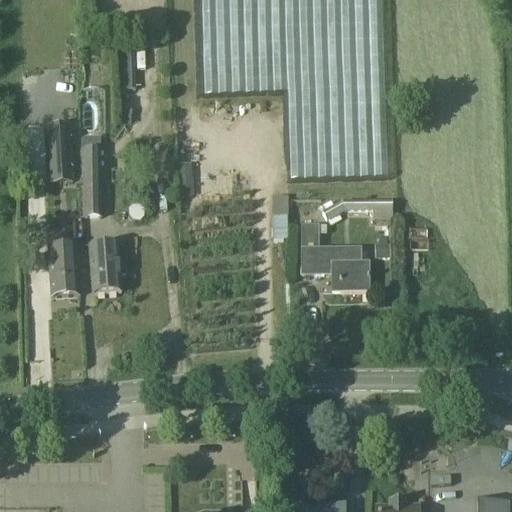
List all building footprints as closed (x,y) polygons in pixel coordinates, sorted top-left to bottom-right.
[(117,93),(135,93),(134,53),(116,54),(117,93)] [(104,101),(104,91),(87,90),(87,100),(104,101)] [(70,169),(67,127),(47,129),(50,171),(70,169)] [(81,152),(82,174),(82,222),(101,221),(100,152),(81,152)] [(272,242),(287,242),(287,197),(272,197),(272,242)] [(371,224),(391,224),(391,203),(340,204),(332,209),(329,205),(319,211),(326,224),(328,224),(331,228),(341,222),(339,218),(342,215),(371,215),(371,224)] [(318,253),(317,238),(317,229),(301,230),(301,253),(300,253),(301,279),(331,279),(331,296),(368,296),(368,267),(360,267),(360,252),(318,253)] [(91,298),(121,296),(119,280),(124,279),(125,274),(125,269),(123,265),(118,265),(117,247),(88,249),(91,298)] [(374,262),(378,262),(389,262),(389,248),(374,248),(374,262)] [(75,251),(47,253),(51,300),(78,298),(75,251)]
